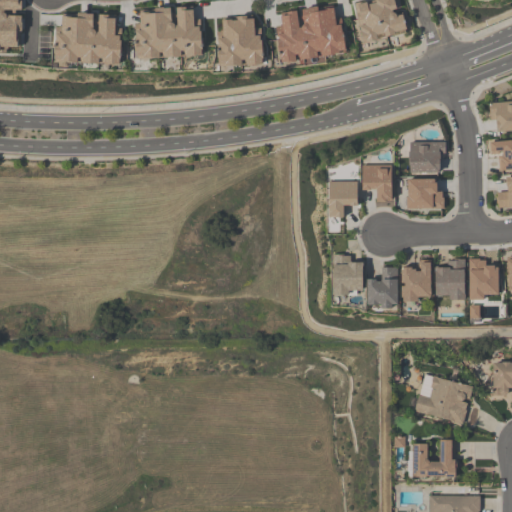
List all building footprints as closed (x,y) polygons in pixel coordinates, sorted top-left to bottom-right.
[(0,0),(0,52),(8,53),(7,47),(22,47),(21,15),(7,15),(4,12),(4,9),(22,10),(21,0),(0,0)] [(355,4),(367,1),(368,3),(376,2),(376,0),(398,0),(401,8),(396,9),(392,10),(393,13),(395,13),(397,15),(397,16),(402,14),(405,20),(407,30),(406,33),(395,34),(395,37),(387,38),(361,46),(356,18),(355,4)] [(276,28),(283,26),(282,21),(281,13),(297,11),(300,28),(302,27),(304,25),(305,24),(302,9),(310,7),(318,6),(319,9),(333,6),(336,19),(341,18),(342,26),(344,37),(346,53),(328,56),(315,58),(296,61),(294,62),(280,63),(276,32),(276,28)] [(133,25),(135,60),(195,57),(196,55),(202,55),(200,19),(194,19),(193,11),(193,7),(177,8),(178,25),(176,25),(174,23),(172,22),(171,8),(157,8),(156,8),(156,13),(141,13),(140,19),(140,24),(133,25)] [(61,16),(61,21),(61,34),(56,34),(55,61),(63,63),(120,64),(122,29),(116,28),(115,23),(115,15),(102,15),(99,15),(99,32),(96,32),(95,29),(93,28),(93,14),(86,13),(79,13),(78,14),(78,16),(61,16)] [(218,32),(223,31),(223,18),(228,18),(245,16),(252,15),(252,16),(254,20),(255,29),(261,28),(262,56),(261,64),(241,66),(219,67),(218,32)] [(490,104),(511,102),(511,131),(497,132),(497,120),(490,120),(490,104)] [(511,140),(511,170),(499,171),(498,155),(491,156),(490,143),(511,140)] [(410,172),(410,143),(445,143),(445,159),(440,159),(439,172),(410,172)] [(363,190),(363,166),(391,165),(392,201),(377,201),(377,190),(363,190)] [(498,208),(511,206),(511,177),(506,178),(507,192),(497,193),(498,208)] [(435,179),(436,192),(442,192),(442,208),(407,209),(407,180),(435,179)] [(331,217),(343,217),(343,206),(357,206),(357,182),(330,183),(331,217)] [(333,255),(351,256),(351,264),(363,263),(363,291),(349,290),(349,295),(333,295),(333,255)] [(469,260),(469,300),(484,300),(483,295),(498,295),(498,268),(494,268),(494,266),(486,266),(486,261),(479,261),(479,259),(469,260)] [(435,268),(435,296),(450,296),(450,300),(465,300),(465,260),(448,260),(448,268),(435,268)] [(401,268),(401,298),(431,297),(431,261),(418,261),(419,269),(412,270),(412,268),(401,268)] [(382,268),(383,280),(367,280),(367,304),(397,305),(397,268),(382,268)] [(511,399),(511,364),(492,364),(492,400),(511,399)] [(413,414),(463,426),(472,387),(421,376),(413,414)] [(457,441),(439,441),(439,461),(428,461),(428,445),(410,445),(410,479),(457,479),(457,441)] [(480,511),(480,497),(429,497),(428,511),(480,511)]
